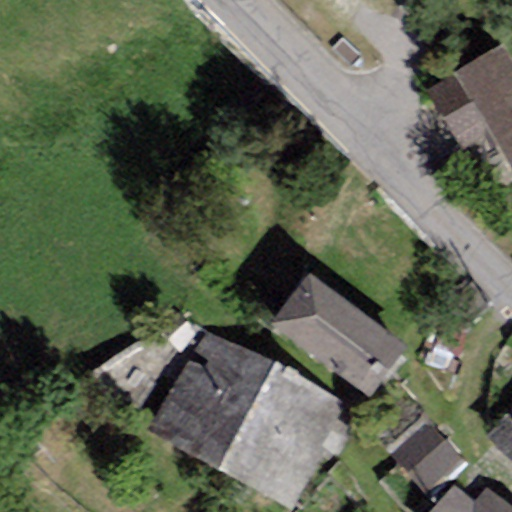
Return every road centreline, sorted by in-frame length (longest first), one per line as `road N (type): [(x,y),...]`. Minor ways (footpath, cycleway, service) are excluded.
road 1 (tertiary): [(511,289),(234,0)]
road 2 (track): [(418,0),(407,67),(365,130)]
